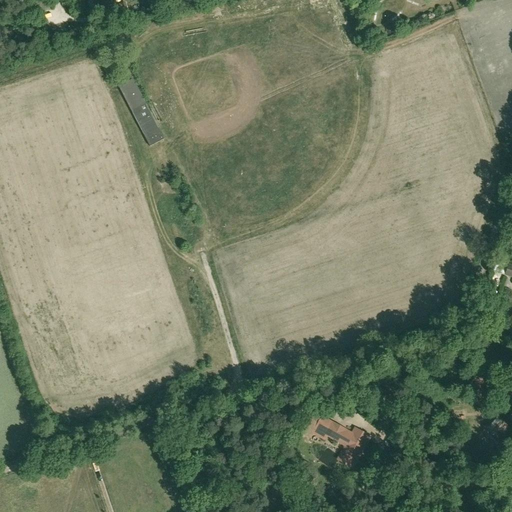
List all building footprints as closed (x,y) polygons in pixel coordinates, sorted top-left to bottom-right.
[(95,0),(98,9),(113,5),(111,0),(95,0)] [(112,15),(125,12),(123,5),(110,9),(112,15)] [(124,30),(114,33),(116,40),(126,37),(124,30)] [(143,106),(130,81),(119,87),(150,147),(164,139),(146,104),(143,106)] [(151,105),(159,122),(164,120),(156,103),(151,105)] [(450,411),(445,414),(448,420),(453,417),(450,411)] [(501,440),(510,431),(502,423),(496,416),(491,422),(486,429),(495,438),(497,436),(501,440)] [(354,436),(351,435),(333,424),(327,434),(349,446),(345,454),(346,454),(345,455),(352,459),(353,458),(354,459),(366,438),(356,433),(354,436)]
